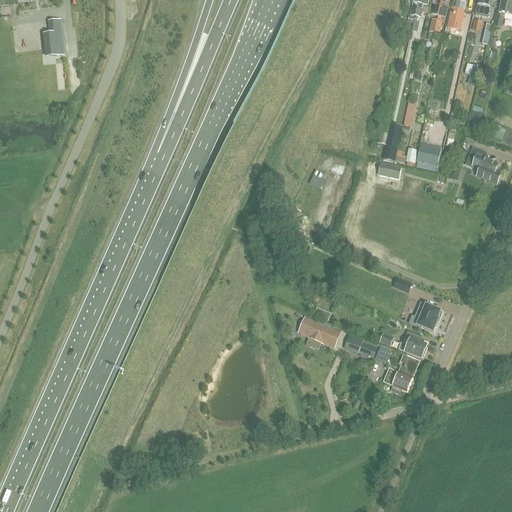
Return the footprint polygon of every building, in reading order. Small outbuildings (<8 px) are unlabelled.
[(419,0),(418,4),(417,9),(415,17),(421,18),(423,10),(421,10),(422,5),(424,5),(424,0),(419,0)] [(434,0),(433,5),(436,6),(435,11),(434,10),(433,16),(438,18),(442,0),(434,0)] [(449,3),(450,3),(450,0),(442,0),(438,18),(446,19),(449,3)] [(451,10),(447,29),(461,32),(465,13),(459,11),(461,2),(467,3),(467,0),(454,0),(452,10),(451,10)] [(478,6),(476,16),(483,17),(489,18),(491,9),(492,0),(479,0),(478,6)] [(505,18),(506,15),(511,15),(511,0),(502,0),(500,13),(499,13),(495,28),(502,29),(504,18),(505,18)] [(428,40),(433,41),(437,21),(432,20),(428,40)] [(44,34),(46,50),(46,58),(55,57),(63,56),(61,33),(49,34),(44,34)] [(489,52),(486,60),(494,62),(496,53),(489,52)] [(481,68),(474,66),(473,67),(471,77),(468,84),(475,86),(481,68)] [(404,127),(411,127),(416,106),(409,104),(404,127)] [(470,122),(480,125),(483,114),(473,111),(470,122)] [(446,146),(453,147),(457,131),(450,129),(446,146)] [(495,141),(511,148),(511,131),(507,130),(506,132),(500,129),(495,141)] [(378,144),(386,146),(389,133),(381,132),(378,144)] [(401,135),(389,133),(383,161),(395,163),(401,135)] [(442,150),(421,145),(417,163),(416,169),(436,173),(437,168),(438,168),(442,150)] [(476,179),(483,181),(498,188),(502,175),(497,173),(500,166),(497,164),(485,159),(487,155),(474,149),(466,167),(479,172),(476,179)] [(406,158),(402,157),(403,152),(399,150),(397,156),(396,162),(405,164),(406,158)] [(418,151),(417,151),(408,150),(406,163),(415,165),(418,151)] [(401,169),(381,165),(378,176),(399,180),(401,169)] [(316,172),(314,176),(325,181),(327,177),(316,172)] [(395,289),(408,294),(412,286),(399,281),(395,289)] [(433,333),(439,320),(437,320),(441,312),(421,304),(415,318),(412,317),(409,325),(422,330),(422,328),(433,333)] [(331,315),(317,309),(314,316),(328,322),(331,315)] [(305,320),(299,333),(310,337),(309,339),(322,344),(323,343),(335,348),(340,335),(332,332),(334,327),(317,320),(315,324),(305,320)] [(405,354),(406,353),(422,360),(424,356),(425,356),(428,350),(426,349),(427,347),(420,344),(423,338),(409,332),(406,337),(412,340),(408,347),(402,344),(399,351),(405,354)] [(364,340),(364,341),(345,334),(340,347),(374,360),(379,345),(364,340)] [(384,335),(380,343),(391,348),(394,339),(384,335)] [(381,346),(376,360),(386,365),(392,350),(381,346)] [(394,387),(408,393),(414,379),(413,379),(420,364),(404,357),(400,365),(402,366),(398,373),(391,370),(385,383),(394,387)] [(343,411),(350,409),(347,400),(340,402),(343,411)]
